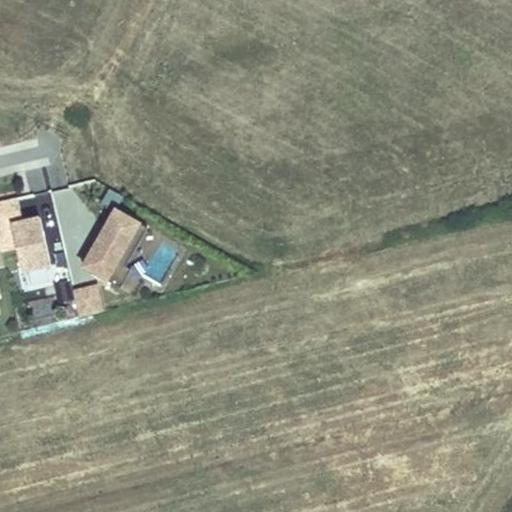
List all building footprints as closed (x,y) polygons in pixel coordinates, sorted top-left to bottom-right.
[(112,203),(119,191),(105,184),(99,196),(112,203)] [(121,262),(143,224),(111,206),(87,247),(94,251),(86,266),(116,283),(126,266),(121,262)] [(46,260),(35,213),(6,220),(17,267),(46,260)] [(143,278),(162,287),(179,250),(160,241),(143,278)] [(86,266),(94,251),(87,247),(79,262),(86,266)] [(91,284),(68,289),(74,314),(97,308),(91,284)]
